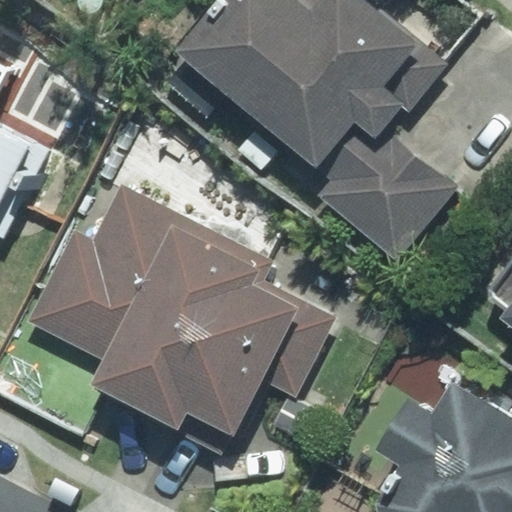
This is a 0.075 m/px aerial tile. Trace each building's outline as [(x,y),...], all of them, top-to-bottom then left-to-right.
[(410,262),(473,187),(406,132),(461,64),(381,0),(341,0),(336,6),(329,0),(236,0),(190,57),(343,181),(329,197),(410,262)] [(0,61),(0,232),(13,238),(55,155),(0,126),(0,107),(18,71),(0,61)] [(104,391),(232,457),(243,436),(254,442),(282,385),(308,398),(348,318),(276,282),(285,264),(132,184),(102,241),(85,232),(39,322),(118,363),(104,391)] [(511,274),(502,289),(503,299),(511,305),(511,274)] [(453,398),(470,364),(423,342),(407,376),(453,398)] [(511,511),(511,408),(474,386),(455,417),(431,401),(399,454),(423,469),(399,509),(399,511),(511,511)] [(387,395),(348,447),(380,472),(419,419),(387,395)] [(276,425),(307,442),(323,414),(292,397),(276,425)]
